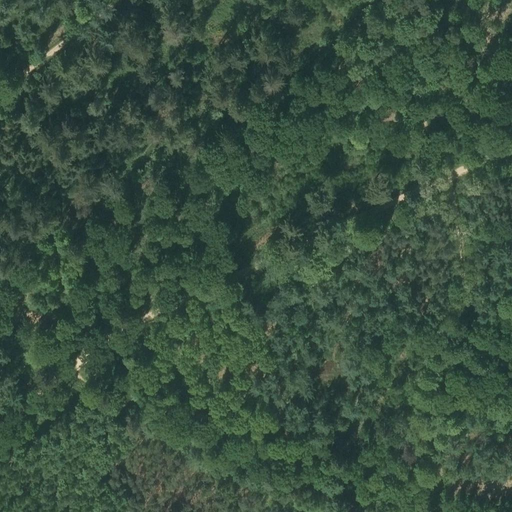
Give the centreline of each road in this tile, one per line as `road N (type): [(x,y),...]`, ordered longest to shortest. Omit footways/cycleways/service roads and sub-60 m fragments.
road 1 (track): [(445,177),(111,335),(65,371)]
road 2 (track): [(445,177),(462,267),(409,450)]
road 3 (track): [(0,95),(119,0)]
